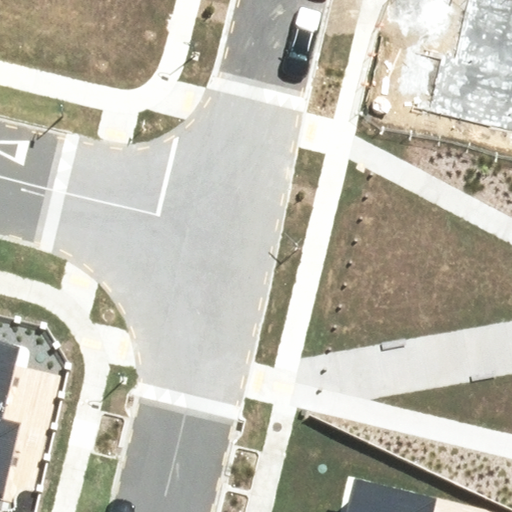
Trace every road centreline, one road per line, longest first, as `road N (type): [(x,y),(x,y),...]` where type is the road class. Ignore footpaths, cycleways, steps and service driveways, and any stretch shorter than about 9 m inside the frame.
road 1 (residential): [(221,235),(155,511)]
road 2 (residential): [(277,0),(221,235)]
road 3 (residential): [(0,175),(221,235)]
